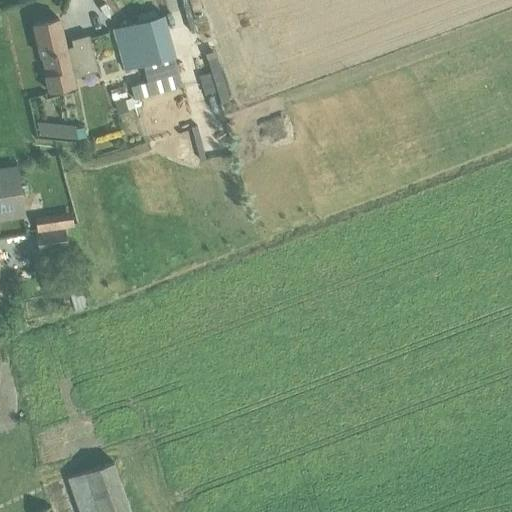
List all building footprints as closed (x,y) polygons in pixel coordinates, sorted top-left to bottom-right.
[(181,86),(178,76),(172,53),(173,53),(162,13),(112,27),(123,68),(141,63),(146,82),(130,87),(134,99),(181,86)] [(32,23),(48,92),(73,86),(71,77),(97,71),(88,35),(70,39),(72,45),(65,47),(57,17),(32,23)] [(210,72),(199,75),(204,96),(215,93),(210,72)] [(124,85),(110,90),(113,99),(127,95),(124,85)] [(125,99),(114,102),(117,113),(128,110),(125,99)] [(203,153),(231,146),(222,109),(206,114),(193,117),(203,153)] [(42,127),(42,142),(79,141),(79,126),(42,127)] [(15,167),(0,169),(0,218),(23,215),(15,167)] [(88,184),(77,188),(83,207),(94,204),(88,184)] [(69,211),(33,217),(35,232),(72,226),(69,211)] [(40,251),(70,247),(66,229),(36,234),(40,251)] [(96,511),(82,472),(67,477),(79,511),(96,511)]
